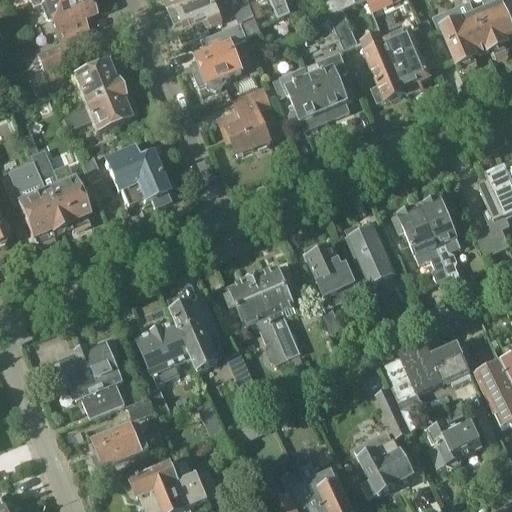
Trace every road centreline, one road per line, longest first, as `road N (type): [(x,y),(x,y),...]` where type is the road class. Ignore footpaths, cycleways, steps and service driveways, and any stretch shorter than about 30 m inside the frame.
road 1 (residential): [(226,234),(511,112)]
road 2 (unclassified): [(226,234),(133,0)]
road 3 (residential): [(0,328),(226,234)]
road 4 (residential): [(71,511),(0,333)]
